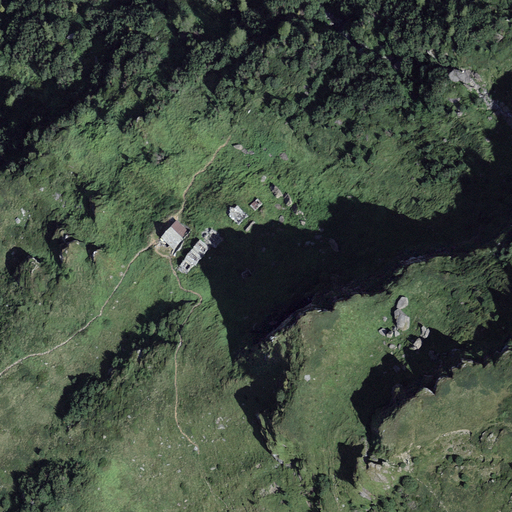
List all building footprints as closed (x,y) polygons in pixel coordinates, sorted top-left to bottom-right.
[(257,199),(250,206),(256,211),(262,203),(257,199)] [(235,205),(227,214),(238,224),(246,215),(235,205)] [(183,240),(172,227),(161,237),(172,250),(183,240)] [(213,230),(206,238),(217,248),(223,240),(213,230)] [(199,240),(194,248),(205,256),(211,249),(199,240)] [(191,250),(185,259),(196,267),(202,259),(191,250)] [(191,268),(183,261),(178,266),(186,274),(191,268)] [(253,276),(249,270),(241,275),(245,281),(253,276)]
